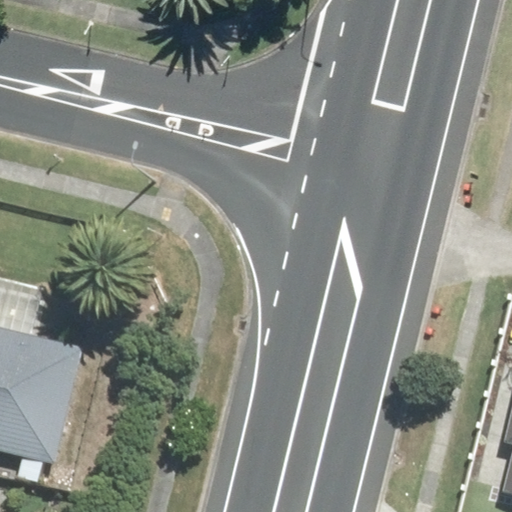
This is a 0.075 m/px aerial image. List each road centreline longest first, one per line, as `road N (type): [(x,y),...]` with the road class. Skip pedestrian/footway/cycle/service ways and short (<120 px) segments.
road 1 (residential): [(370,169),(172,113),(0,77)]
road 2 (secondary): [(292,511),(356,231)]
road 3 (secondary): [(370,169),(410,0)]
road 4 (residential): [(511,251),(356,231)]
